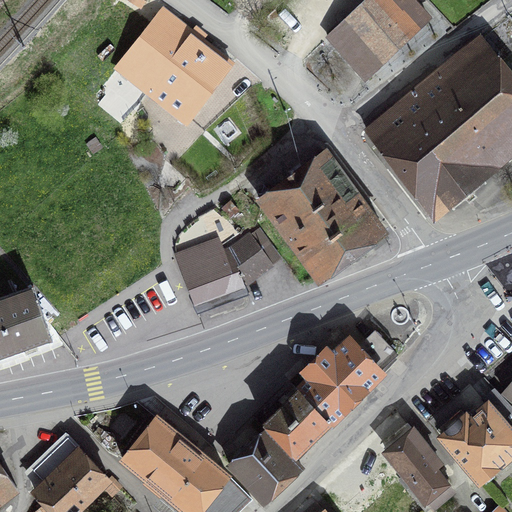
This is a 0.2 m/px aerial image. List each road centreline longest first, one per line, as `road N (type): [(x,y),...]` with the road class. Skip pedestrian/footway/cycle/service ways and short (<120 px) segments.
road 1 (primary): [(0,402),(163,363),(438,263)]
road 2 (unclassified): [(468,318),(456,342),(278,511)]
road 3 (residential): [(510,0),(340,131)]
road 4 (residential): [(340,131),(180,0)]
road 5 (residential): [(340,131),(438,263)]
